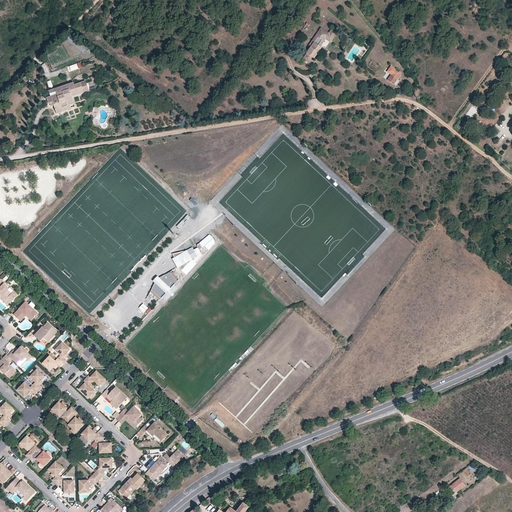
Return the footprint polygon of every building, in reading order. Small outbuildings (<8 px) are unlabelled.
[(312,42),(314,43),(320,34),(321,32),(327,36),(329,34),(321,28),(312,42)] [(320,34),(326,38),(327,37),(332,41),(336,34),(331,30),(329,34),(327,36),(321,32),(320,34)] [(313,61),(322,47),(321,47),(318,45),(322,40),(324,41),(326,38),(320,34),(314,43),(311,47),(309,49),(302,60),(308,65),(312,60),(313,61)] [(269,57),(275,52),(269,46),(264,51),(269,57)] [(388,72),(392,74),(395,70),(396,69),(391,66),(388,72)] [(392,74),(388,80),(394,84),(401,74),(399,72),(395,70),(392,74)] [(68,106),(74,103),(72,97),(84,93),(80,82),(74,85),(73,82),(51,90),(49,91),(51,96),(46,97),(49,104),(50,103),(53,102),(54,105),(56,110),(62,108),(62,109),(64,109),(68,107),(68,106)] [(68,106),(68,107),(64,109),(62,109),(62,108),(56,110),(57,114),(66,110),(76,107),(74,103),(68,106)] [(472,106),(467,113),(471,117),(477,110),(472,106)] [(208,249),(216,241),(209,233),(197,244),(200,248),(204,244),(208,249)] [(196,256),(191,247),(185,250),(171,254),(175,261),(177,260),(178,262),(176,263),(180,270),(191,259),(196,256)] [(178,280),(169,272),(157,279),(159,282),(157,283),(154,281),(149,292),(158,300),(178,280)] [(0,293),(2,292),(3,294),(2,295),(10,302),(18,294),(14,290),(11,293),(7,289),(8,287),(3,283),(1,285),(0,284),(0,293)] [(2,292),(0,293),(0,296),(8,304),(10,302),(2,295),(3,294),(2,292)] [(18,318),(23,312),(26,314),(27,313),(32,317),(37,312),(25,301),(13,313),(18,318)] [(147,308),(142,303),(138,308),(143,312),(147,308)] [(45,325),(44,327),(43,326),(42,325),(33,334),(38,340),(42,336),(46,340),(55,332),(51,328),(53,327),(47,321),(44,324),(45,325)] [(68,347),(62,341),(54,349),(60,354),(57,357),(63,363),(66,360),(62,357),(63,355),(66,352),(64,351),(68,347)] [(19,350),(18,351),(17,350),(15,351),(13,348),(8,354),(12,358),(20,365),(26,359),(28,359),(31,355),(21,345),(18,349),(19,350)] [(0,362),(0,367),(9,376),(10,375),(10,373),(12,370),(15,370),(16,368),(15,367),(11,363),(9,362),(12,358),(8,354),(7,353),(1,359),(2,360),(0,362)] [(42,363),(48,368),(51,365),(53,367),(56,364),(57,363),(60,366),(63,363),(57,357),(54,360),(49,355),(42,363)] [(38,381),(40,379),(39,377),(42,373),(36,368),(29,375),(34,380),(31,383),(38,389),(41,386),(37,382),(38,381)] [(92,383),(95,380),(100,384),(101,383),(104,380),(105,378),(96,370),(95,371),(92,374),(91,376),(89,374),(86,377),(92,383)] [(80,386),(79,388),(88,397),(89,395),(92,392),(94,390),(89,386),(92,383),(86,377),(83,380),(85,381),(84,383),(80,386)] [(17,388),(23,394),(26,390),(28,392),(31,389),(32,388),(36,392),(38,389),(31,383),(29,386),(24,381),(17,388)] [(117,406),(126,397),(115,386),(110,392),(107,388),(102,393),(102,394),(106,398),(109,395),(113,399),(112,401),(117,406)] [(124,406),(130,400),(127,397),(121,403),(124,406)] [(52,408),(56,412),(60,416),(61,414),(65,418),(74,408),(71,406),(67,410),(66,409),(67,407),(65,406),(61,402),(60,400),(52,408)] [(5,402),(0,406),(0,411),(3,414),(0,417),(6,423),(9,420),(6,416),(7,415),(9,412),(7,411),(11,407),(5,402)] [(141,413),(133,405),(129,410),(125,407),(119,413),(115,417),(119,421),(126,414),(137,424),(142,419),(138,416),(141,413)] [(70,422),(68,423),(72,427),(76,431),(83,423),(82,421),(78,418),(76,416),(75,417),(73,416),(77,411),(74,408),(65,418),(70,422)] [(134,427),(137,424),(126,414),(119,421),(121,423),(125,419),(134,427)] [(217,416),(214,419),(222,427),(225,424),(217,416)] [(151,432),(152,431),(161,439),(167,433),(154,421),(149,427),(145,423),(137,432),(140,436),(145,430),(147,429),(151,432)] [(87,427),(81,433),(88,440),(92,437),(95,440),(100,434),(98,431),(96,433),(95,432),(92,429),(91,431),(87,427)] [(161,439),(152,431),(151,432),(147,429),(145,430),(152,437),(153,435),(159,441),(161,439)] [(98,442),(99,443),(99,452),(108,452),(108,448),(111,448),(111,443),(108,443),(107,442),(105,440),(103,438),(104,437),(100,434),(95,440),(98,443),(98,442)] [(34,442),(33,440),(29,436),(27,435),(21,441),(25,445),(29,448),(30,447),(32,448),(27,453),(30,456),(38,447),(33,443),(34,442)] [(51,458),(49,456),(46,452),(44,451),(43,452),(38,447),(30,456),(33,459),(37,454),(39,455),(38,457),(42,460),(46,464),(51,458)] [(178,448),(173,453),(170,457),(169,455),(166,453),(163,456),(169,461),(172,465),(175,461),(176,462),(184,453),(178,448)] [(163,456),(162,455),(159,458),(166,464),(169,461),(163,456)] [(105,471),(107,469),(108,467),(112,467),(112,460),(109,460),(108,456),(100,457),(100,462),(100,466),(99,467),(98,467),(96,469),(102,475),(104,473),(103,472),(105,471)] [(156,460),(157,461),(153,465),(152,464),(149,461),(145,465),(149,468),(157,475),(160,472),(164,468),(164,467),(166,464),(159,458),(158,457),(156,460)] [(54,461),(49,467),(52,471),(51,473),(53,475),(54,476),(53,478),(56,481),(62,475),(58,472),(62,468),(54,461)] [(0,479),(0,480),(3,482),(15,470),(12,468),(9,470),(5,467),(0,472),(0,479)] [(157,475),(149,468),(145,472),(153,480),(157,475)] [(95,470),(92,473),(99,479),(101,476),(95,470)] [(126,481),(132,486),(134,489),(135,490),(139,486),(138,485),(143,480),(136,473),(131,478),(130,477),(126,481)] [(60,483),(62,484),(64,486),(65,487),(65,491),(70,490),(70,488),(74,487),(74,479),(65,479),(64,478),(65,477),(62,475),(56,481),(59,484),(60,483)] [(79,479),(79,488),(83,488),(83,491),(90,491),(90,487),(91,486),(93,483),(94,482),(95,483),(97,481),(90,475),(88,477),(89,477),(87,479),(79,479)] [(26,500),(34,492),(25,483),(24,485),(20,481),(16,477),(5,489),(8,492),(11,494),(15,490),(22,497),(26,500)] [(465,485),(460,478),(449,487),(454,494),(465,485)] [(117,490),(125,497),(134,489),(132,486),(126,481),(123,484),(121,486),(117,490)] [(0,511),(1,511),(10,511),(11,511),(12,510),(7,506),(5,506),(4,505),(4,503),(0,499),(0,511)] [(112,500),(109,503),(107,501),(101,507),(106,511),(117,511),(115,510),(119,506),(112,500)] [(51,511),(47,508),(41,503),(37,508),(39,510),(36,511),(53,511),(52,511),(51,511)] [(237,511),(231,507),(227,511),(224,511),(220,509),(218,511),(195,511),(193,510),(190,511),(245,511),(249,507),(243,503),(237,511)]
